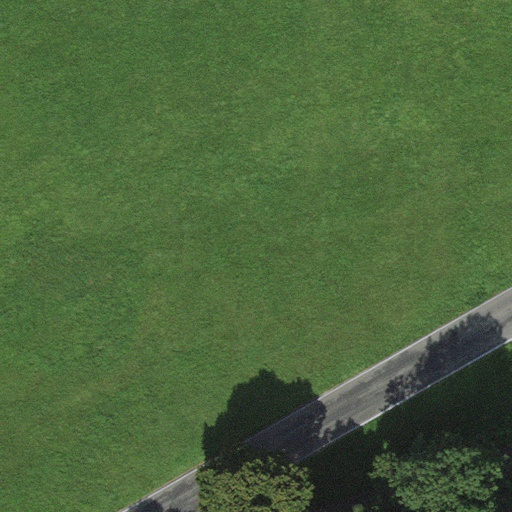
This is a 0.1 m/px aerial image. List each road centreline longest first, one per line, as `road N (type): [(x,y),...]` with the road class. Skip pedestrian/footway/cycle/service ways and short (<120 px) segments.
road 1 (residential): [(511,317),(175,511)]
road 2 (unclassified): [(391,511),(511,464)]
